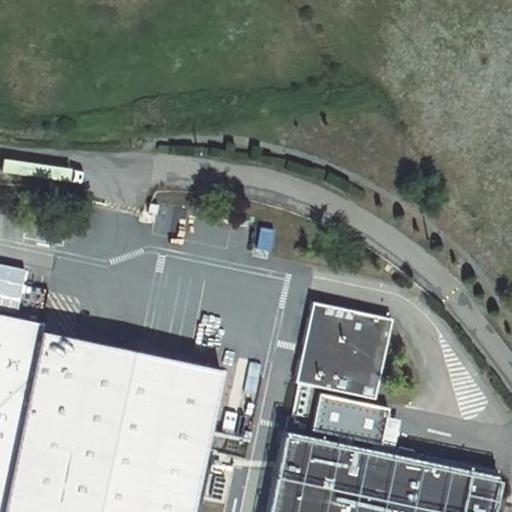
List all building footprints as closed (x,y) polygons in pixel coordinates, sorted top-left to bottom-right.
[(210,237),(252,248),(258,225),(216,214),(210,237)] [(0,263),(0,306),(19,311),(29,270),(0,263)] [(391,319),(311,303),(294,383),(375,400),(391,319)] [(41,324),(0,315),(0,511),(190,511),(220,371),(40,332),(41,324)] [(306,421),(290,417),(286,433),(303,437),(306,421)] [(286,433),(283,432),(266,511),(489,511),(497,476),(303,437),(286,433)]
